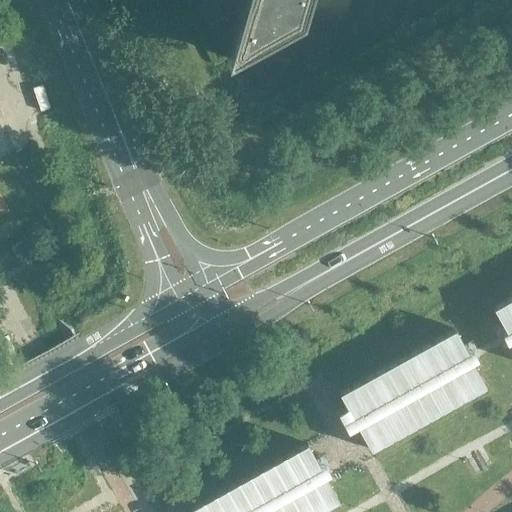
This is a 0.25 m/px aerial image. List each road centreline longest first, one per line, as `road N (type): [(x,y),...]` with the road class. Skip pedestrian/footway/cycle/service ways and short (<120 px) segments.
road 1 (secondary): [(204,327),(511,162)]
road 2 (secondary): [(511,115),(207,283)]
road 3 (secondary): [(0,438),(204,327)]
road 4 (secondary): [(175,301),(0,405)]
road 5 (residential): [(131,171),(58,0)]
road 6 (residential): [(131,171),(175,301)]
road 7 (residential): [(207,283),(172,220),(131,171)]
